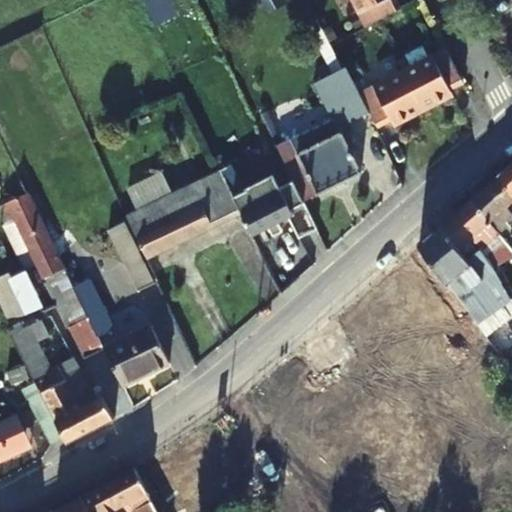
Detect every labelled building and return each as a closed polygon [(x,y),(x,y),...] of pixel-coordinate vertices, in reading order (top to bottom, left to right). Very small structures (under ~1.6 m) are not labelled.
[(171,0),(144,0),(155,24),(178,13),(171,0)] [(351,0),(365,26),(377,20),(401,8),(396,0),(351,0)] [(289,172),(303,202),(361,174),(339,127),(366,115),(329,45),(317,20),(308,25),(334,75),(314,85),(332,121),(277,148),(289,172)] [(463,85),(445,49),(360,91),(378,128),(391,122),(393,128),(454,98),(451,92),(463,85)] [(243,87),(237,74),(213,85),(219,98),(243,87)] [(511,165),(499,177),(511,194),(511,165)] [(274,233),(281,228),(277,220),(288,215),(298,237),(315,228),(303,202),(289,172),(275,179),(268,166),(229,187),(241,215),(250,233),(268,225),(274,233)] [(147,260),(241,215),(229,187),(221,172),(127,216),(147,260)] [(511,194),(499,177),(473,200),(499,234),(506,228),(511,235),(511,194)] [(57,305),(68,327),(89,317),(74,287),(55,249),(28,195),(2,206),(0,207),(0,212),(6,224),(2,225),(25,270),(36,265),(57,305)] [(442,227),(459,250),(471,239),(475,236),(485,246),(499,234),(473,200),(442,227)] [(156,284),(125,222),(109,231),(139,292),(156,284)] [(442,227),(420,246),(476,324),(507,298),(496,277),(491,268),(480,250),(467,260),(459,250),(442,227)] [(480,250),(471,239),(459,250),(467,260),(480,250)] [(476,324),(420,246),(402,262),(447,326),(373,379),(387,403),(467,347),(476,358),(492,347),(476,324)] [(496,277),(511,264),(511,251),(491,268),(496,277)] [(403,277),(395,268),(357,301),(372,318),(407,289),(403,277)] [(42,307),(25,272),(10,279),(27,314),(42,307)] [(10,279),(7,274),(0,277),(0,299),(6,311),(13,317),(28,315),(27,314),(10,279)] [(89,280),(74,287),(89,317),(91,320),(99,336),(113,329),(89,280)] [(89,317),(68,327),(70,331),(91,320),(89,317)] [(373,379),(339,317),(260,383),(306,463),(392,411),(387,403),(373,379)] [(99,336),(91,320),(70,331),(84,360),(105,349),(99,336)] [(9,330),(21,355),(35,349),(22,324),(9,330)] [(151,327),(105,349),(124,386),(168,364),(151,327)] [(511,359),(499,342),(492,347),(506,367),(511,361),(511,359)] [(35,349),(21,355),(31,374),(36,383),(64,438),(67,444),(113,419),(102,398),(96,401),(79,370),(65,376),(59,365),(57,366),(47,372),(41,361),(35,349)] [(20,353),(0,361),(0,383),(2,388),(31,374),(21,355),(20,353)] [(57,366),(52,356),(41,361),(47,372),(57,366)] [(52,444),(64,438),(36,383),(23,390),(52,444)] [(0,461),(29,448),(15,418),(1,424),(0,420),(0,461)] [(183,511),(157,457),(136,469),(149,494),(158,511),(183,511)] [(158,511),(149,494),(136,469),(83,499),(90,511),(129,511),(134,510),(134,511),(158,511)] [(90,511),(83,499),(58,511),(90,511)]
